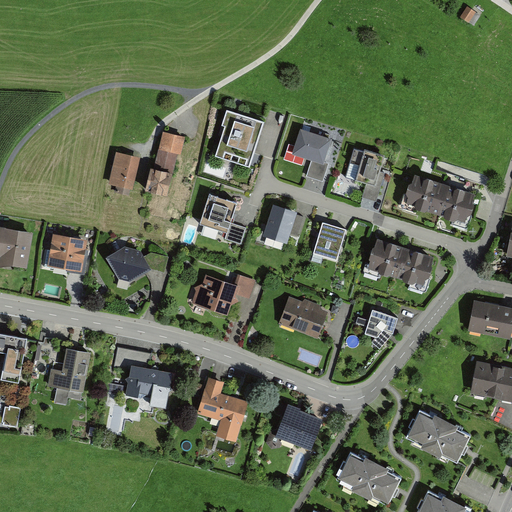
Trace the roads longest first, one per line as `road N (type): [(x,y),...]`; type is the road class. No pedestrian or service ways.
road 1 (residential): [(465,277),(368,395),(351,400),(197,346),(0,310)]
road 2 (track): [(200,94),(158,85),(88,91),(29,134),(0,187)]
road 3 (residential): [(265,183),(455,244),(470,259)]
road 4 (residential): [(319,0),(282,44),(200,94),(158,132)]
road 5 (track): [(351,400),(350,423),(291,511)]
